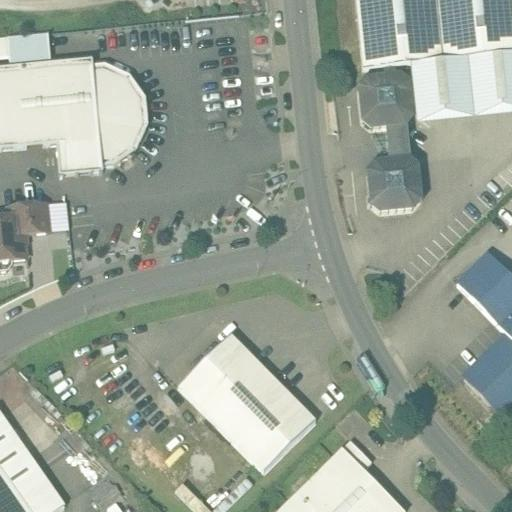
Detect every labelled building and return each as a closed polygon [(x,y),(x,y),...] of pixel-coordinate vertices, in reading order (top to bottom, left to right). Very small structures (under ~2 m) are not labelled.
[(511,0),(354,0),(362,72),(383,70),(395,69),(411,68),(511,57),(511,0)] [(47,37),(0,41),(0,60),(9,59),(10,71),(50,67),(47,37)] [(511,57),(411,68),(417,128),(511,118),(511,57)] [(10,71),(0,71),(0,152),(56,148),(59,180),(102,176),(101,170),(92,69),(91,63),(10,71)] [(128,79),(104,68),(92,69),(101,170),(113,169),(135,153),(147,128),(144,101),(128,79)] [(395,69),(383,70),(384,82),(366,84),(359,92),(362,125),(371,132),(386,130),(403,128),(410,120),(407,88),(399,81),(396,81),(395,69)] [(390,166),(374,168),(368,176),(371,209),(379,216),(412,212),(419,204),(415,171),(407,165),(408,164),(404,128),(403,128),(386,130),(390,166)] [(45,208),(7,212),(8,221),(22,220),(24,238),(48,236),(45,208)] [(8,221),(0,221),(0,274),(6,274),(11,269),(11,265),(25,263),(24,250),(25,248),(24,238),(22,220),(8,221)] [(511,317),(511,284),(486,259),(457,288),(499,331),(511,317)] [(511,317),(499,331),(507,339),(511,344),(511,317)] [(315,426),(230,339),(177,391),(263,478),(315,426)] [(507,339),(464,382),(497,417),(511,402),(511,344),(507,339)] [(0,417),(0,511),(61,511),(64,510),(0,417)] [(350,446),(282,511),(398,511),(362,475),(370,466),(350,446)]
